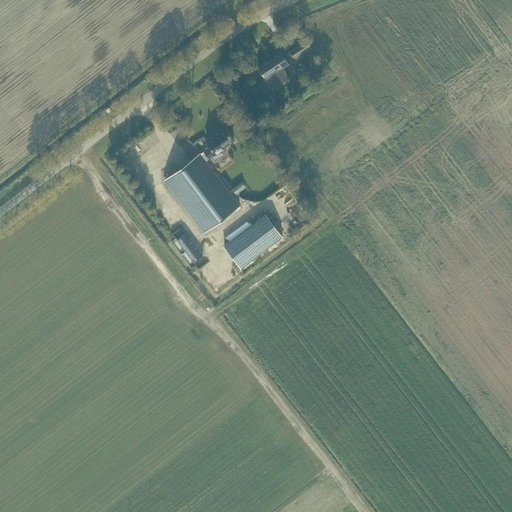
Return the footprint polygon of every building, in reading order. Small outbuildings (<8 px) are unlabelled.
[(289,50),(295,59),(311,47),(306,39),(289,50)] [(270,59),(285,81),(290,78),(284,68),(289,64),(281,51),(270,59)] [(285,81),(270,59),(258,67),(267,79),(271,76),(278,86),(285,81)] [(242,97),(231,83),(226,87),(236,101),(242,97)] [(201,153),(164,180),(204,233),(241,206),(207,161),(211,157),(214,161),(226,152),(223,148),(235,139),(226,128),(207,143),(210,147),(201,154),(201,153)] [(225,167),(219,171),(229,184),(235,180),(225,167)] [(225,245),(242,268),(284,237),(265,214),(225,245)] [(176,241),(193,263),(203,256),(187,233),(176,241)]
